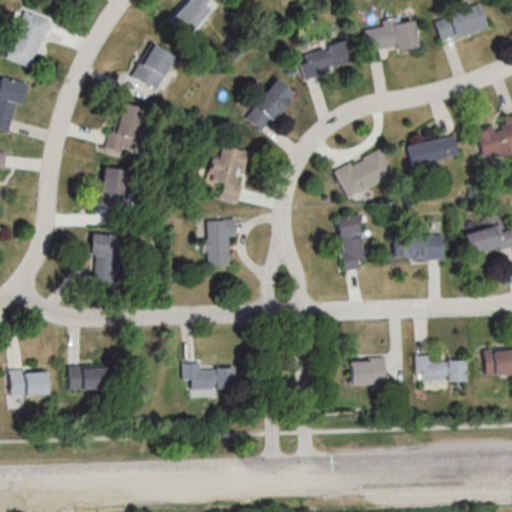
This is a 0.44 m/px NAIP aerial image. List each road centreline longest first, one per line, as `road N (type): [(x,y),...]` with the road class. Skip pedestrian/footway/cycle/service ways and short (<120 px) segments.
road 1 (tertiary): [(511,466),(0,483)]
road 2 (residential): [(511,303),(72,318),(18,284)]
road 3 (residential): [(281,242),(308,148),(347,119),(511,69)]
road 4 (residential): [(18,284),(43,236),(59,131),(87,63),(126,0)]
road 5 (residential): [(308,473),(300,274),(281,242)]
road 6 (residential): [(281,242),(270,314),(274,474)]
